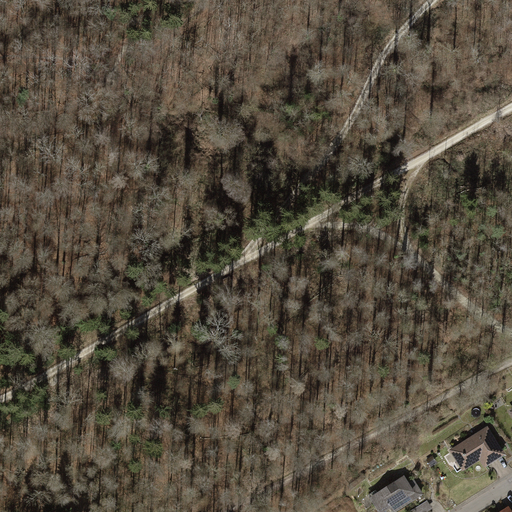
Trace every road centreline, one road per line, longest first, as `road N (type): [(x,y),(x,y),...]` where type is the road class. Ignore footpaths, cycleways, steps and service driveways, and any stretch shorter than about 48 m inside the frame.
road 1 (track): [(0,399),(511,104)]
road 2 (track): [(236,266),(336,141),(383,54),(433,0)]
road 3 (track): [(511,361),(221,511)]
road 4 (track): [(511,332),(409,248),(401,215),(407,189),(433,151)]
